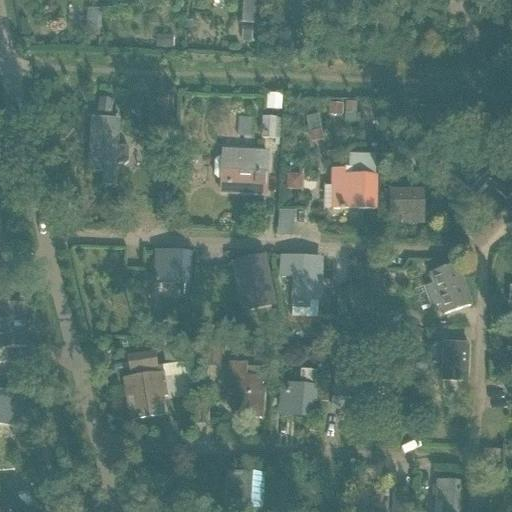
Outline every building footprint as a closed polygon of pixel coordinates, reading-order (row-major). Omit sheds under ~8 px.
[(104,31),(105,13),(86,12),(86,31),(104,31)] [(185,18),(183,23),(185,27),(189,29),(193,28),(195,23),(194,19),(190,17),(185,18)] [(243,28),(242,40),(251,40),(252,29),(243,28)] [(252,118),(237,118),(236,138),(251,139),(252,118)] [(117,120),(95,119),(88,119),(86,174),(102,175),(101,186),(114,187),(117,135),(117,120)] [(275,120),(263,119),(262,139),(274,140),(275,120)] [(223,152),(222,158),(217,158),(212,162),(211,176),(216,180),(219,180),(218,193),(265,195),(267,154),(223,152)] [(453,178),(467,191),(472,197),(488,180),(496,187),(494,190),(506,201),(511,193),(511,171),(503,180),(495,172),(496,170),(476,152),(453,178)] [(339,210),(339,211),(344,211),(344,209),(373,210),(373,178),(344,177),(344,171),(333,171),(332,210),(339,210)] [(389,191),(389,192),(389,216),(400,216),(400,226),(423,226),(423,192),(389,191)] [(155,195),(154,211),(168,212),(169,196),(155,195)] [(276,211),(276,233),(292,234),(292,211),(276,211)] [(156,253),(155,273),(155,284),(189,285),(190,255),(156,253)] [(262,258),(230,265),(241,315),(273,308),(262,258)] [(283,259),(282,287),(291,287),(290,318),(318,319),(318,301),(319,261),(283,259)] [(430,275),(434,285),(444,315),(469,307),(455,267),(430,275)] [(0,348),(5,348),(5,349),(26,347),(21,306),(7,307),(6,300),(0,300),(0,348)] [(200,327),(199,339),(209,340),(210,328),(200,327)] [(131,328),(131,339),(142,339),(142,328),(131,328)] [(281,335),(281,346),(290,346),(290,336),(281,335)] [(440,382),(467,384),(469,344),(442,343),(440,382)] [(199,347),(198,369),(220,370),(221,348),(199,347)] [(121,379),(128,421),(164,415),(161,399),(167,398),(163,375),(157,376),(153,354),(128,358),(131,378),(121,379)] [(232,396),(230,417),(260,419),(262,378),(245,377),(246,365),(228,364),(225,395),(232,396)] [(280,386),(277,416),(313,418),(316,372),(299,370),(297,387),(280,386)] [(352,391),(332,390),(332,410),(351,411),(350,421),(373,423),(374,409),(376,383),(352,381),(352,391)] [(0,394),(0,426),(19,429),(24,399),(0,394)] [(227,474),(226,486),(225,506),(261,508),(262,476),(227,474)] [(436,485),(435,500),(435,504),(443,504),(442,511),(458,511),(460,486),(436,485)] [(407,511),(409,491),(393,490),(391,511),(407,511)]
